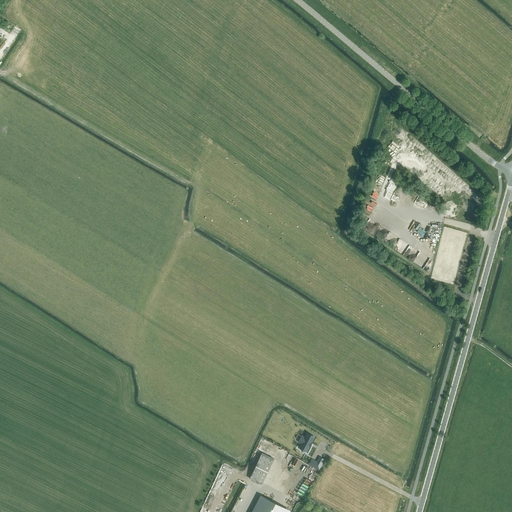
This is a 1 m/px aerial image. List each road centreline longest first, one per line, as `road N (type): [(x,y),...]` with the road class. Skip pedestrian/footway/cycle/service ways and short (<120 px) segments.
road 1 (secondary): [(419,511),(511,179)]
road 2 (tertiary): [(511,171),(483,156),(297,0)]
